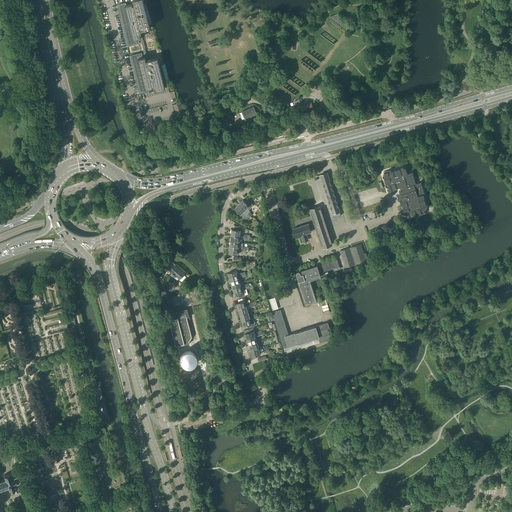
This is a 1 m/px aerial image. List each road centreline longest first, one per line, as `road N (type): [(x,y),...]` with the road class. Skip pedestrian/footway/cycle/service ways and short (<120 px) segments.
road 1 (unclassified): [(330,167),(233,194),(222,214),(220,274),(261,401),(163,425),(140,389)]
road 2 (primary): [(76,242),(102,291),(158,511)]
road 3 (primary): [(304,154),(511,98)]
road 4 (primary): [(126,218),(158,192),(304,154)]
road 5 (primary): [(304,146),(160,183),(121,180)]
road 6 (primary): [(38,0),(68,135),(60,175)]
road 7 (primary): [(103,166),(76,127),(47,0)]
road 8 (primary): [(140,389),(110,269),(122,226)]
road 9 (primary): [(173,511),(140,389)]
road 10 (primary): [(511,89),(396,122)]
